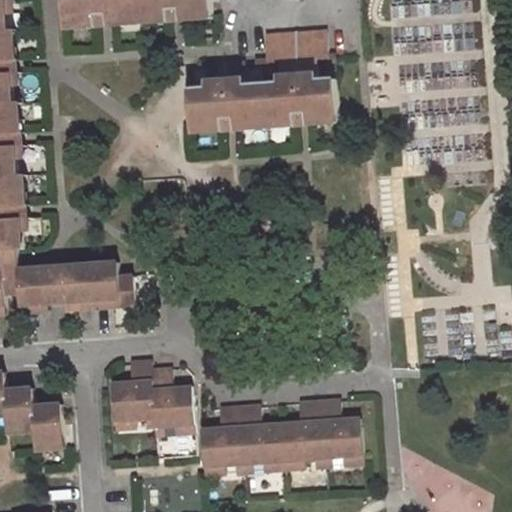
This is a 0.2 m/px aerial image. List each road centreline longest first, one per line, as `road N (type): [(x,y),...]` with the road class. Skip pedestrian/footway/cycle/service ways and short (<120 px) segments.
road 1 (residential): [(385,380),(380,300),(196,307),(180,344)]
road 2 (residential): [(385,380),(225,392),(180,344)]
road 3 (residential): [(94,511),(80,351)]
road 4 (residential): [(240,0),(242,19),(358,10)]
